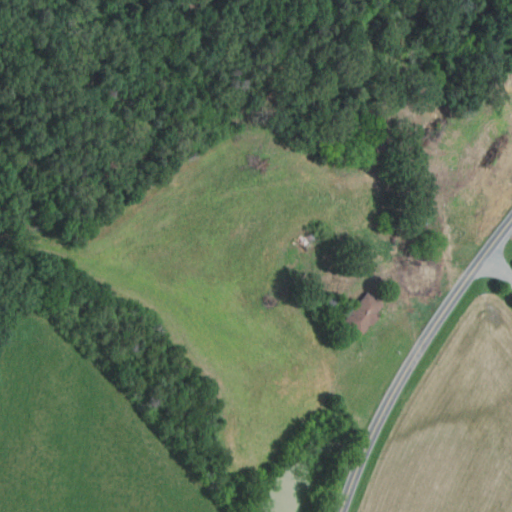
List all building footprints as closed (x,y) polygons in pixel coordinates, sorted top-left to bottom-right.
[(414,96),(406,75),(426,67),(434,88),(414,96)] [(333,161),(318,134),(338,121),(354,148),(333,161)] [(363,152),(375,162),(369,169),(357,159),(363,152)] [(357,338),(340,325),(345,319),(341,316),(348,307),(352,311),(364,293),(381,305),(374,314),(377,316),(369,327),(366,325),(357,338)] [(338,299),(332,307),(326,303),(333,295),(338,299)]
